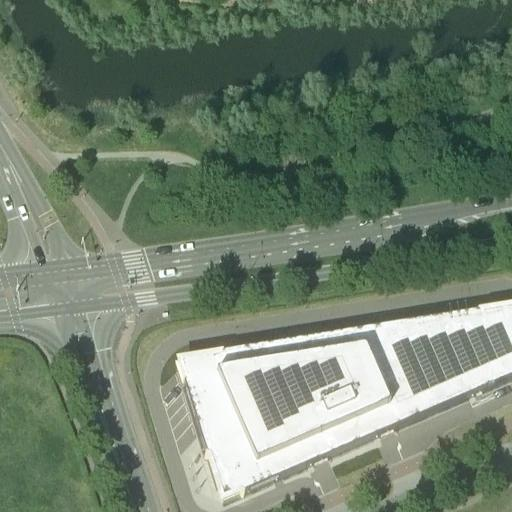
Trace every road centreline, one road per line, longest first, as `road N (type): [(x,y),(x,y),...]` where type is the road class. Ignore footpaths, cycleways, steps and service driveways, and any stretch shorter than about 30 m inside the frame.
road 1 (secondary): [(511,200),(65,270)]
road 2 (secondary): [(77,307),(511,240)]
road 3 (tertiary): [(57,310),(88,412),(114,456)]
road 4 (tertiary): [(114,456),(77,307)]
road 5 (residential): [(65,270),(49,224),(0,141)]
road 6 (residential): [(391,511),(511,457)]
